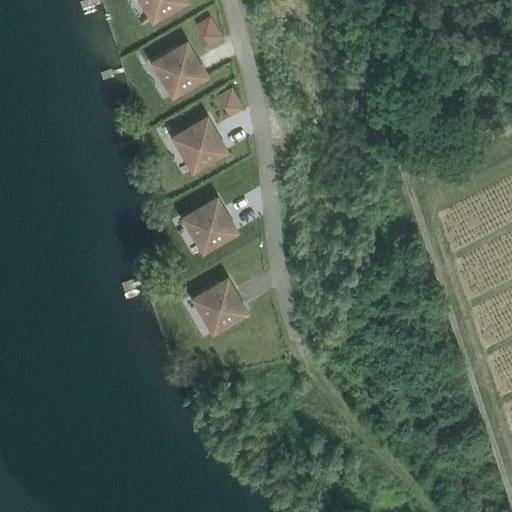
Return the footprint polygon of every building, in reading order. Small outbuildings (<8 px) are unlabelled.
[(141,0),(154,21),(188,0),(141,0)] [(211,15),(199,22),(210,42),(223,34),(211,15)] [(190,36),(152,58),(174,96),(211,74),(190,36)] [(232,87),(220,93),(231,113),(243,106),(232,87)] [(194,171),(232,149),(210,111),(172,133),(194,171)] [(241,230),(219,192),(182,214),(204,251),(241,230)] [(252,311),(230,274),(192,296),(214,333),(252,311)]
